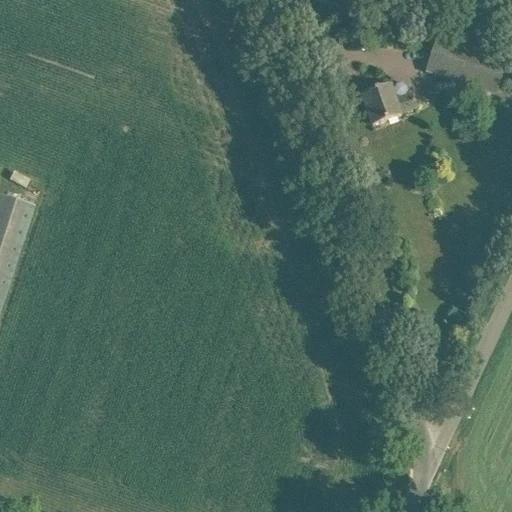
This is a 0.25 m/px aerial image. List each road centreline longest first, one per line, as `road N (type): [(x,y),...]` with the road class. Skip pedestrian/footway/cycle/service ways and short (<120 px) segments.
road 1 (unclassified): [(429,466),(264,0)]
road 2 (unclassified): [(429,466),(511,289)]
